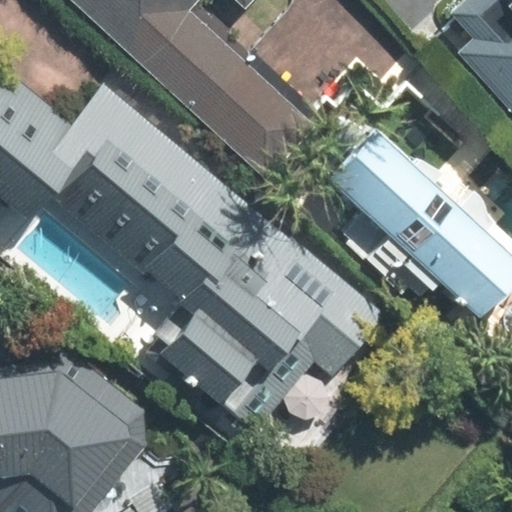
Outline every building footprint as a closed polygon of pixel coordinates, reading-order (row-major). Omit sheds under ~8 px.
[(228,0),(79,0),(283,177),(323,131),(204,28),(228,0)] [(511,0),(464,0),(450,13),(473,39),(457,53),(511,114),(511,0)] [(154,341),(274,449),(405,304),(124,51),(76,103),(0,34),(0,242),(21,262),(65,213),(178,315),(154,341)] [(478,169),(391,102),(311,206),(472,329),(511,277),(511,240),(456,198),(478,169)] [(0,501),(16,511),(76,511),(153,397),(57,334),(25,382),(0,365),(0,501)]
